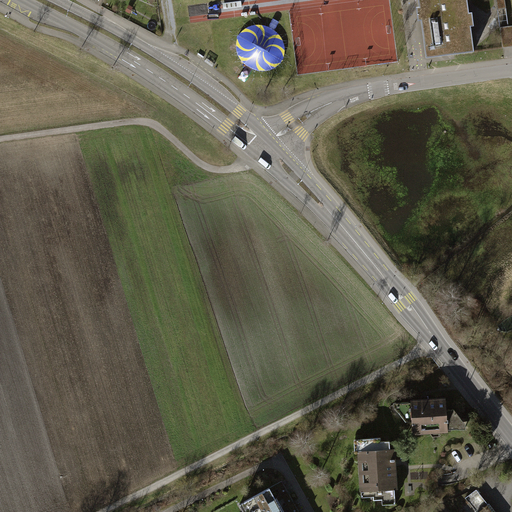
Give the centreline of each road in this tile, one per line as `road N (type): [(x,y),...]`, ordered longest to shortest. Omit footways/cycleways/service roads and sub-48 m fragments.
road 1 (tertiary): [(24,0),(174,87),(257,154)]
road 2 (tertiary): [(337,220),(511,435)]
road 3 (tertiary): [(272,143),(158,55),(55,0)]
road 4 (residential): [(511,70),(343,98),(272,143)]
road 5 (residential): [(171,511),(280,462)]
